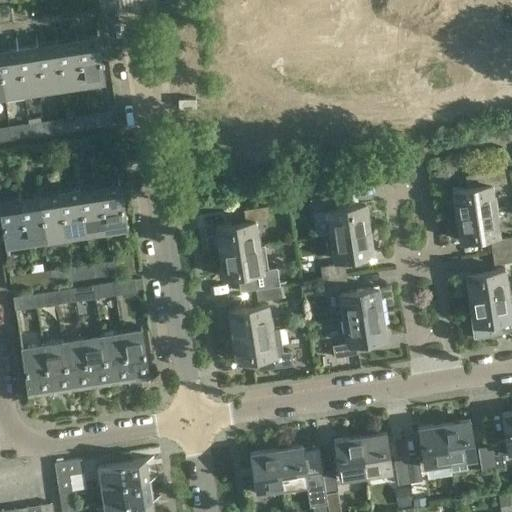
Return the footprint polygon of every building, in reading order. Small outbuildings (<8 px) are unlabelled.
[(434,92),(472,85),(465,46),(456,0),(221,0),(236,83),(237,82),(244,121),(279,115),(275,91),(322,82),(327,111),(400,98),(395,70),(429,64),(434,92)] [(104,79),(98,39),(77,42),(83,82),(104,79)] [(77,42),(58,45),(64,85),(83,82),(77,42)] [(64,85),(58,45),(38,48),(44,88),(64,85)] [(24,91),(44,88),(38,48),(18,51),(24,91)] [(24,91),(18,51),(0,54),(0,62),(5,94),(24,91)] [(103,115),(88,117),(90,130),(105,128),(103,115)] [(83,118),(68,120),(70,133),(85,131),(83,118)] [(41,120),(29,121),(30,126),(29,126),(31,139),(46,137),(44,124),(41,124),(41,120)] [(64,121),(49,123),(51,136),(65,134),(64,121)] [(24,127),(9,129),(11,142),(26,140),(24,127)] [(508,182),(505,168),(466,174),(469,189),(454,191),(458,216),(497,210),(493,184),(508,182)] [(126,226),(120,187),(100,190),(106,229),(107,236),(127,233),(126,226)] [(106,229),(100,190),(80,193),(86,232),(106,229)] [(86,232),(80,193),(61,196),(67,235),(86,232)] [(329,211),(332,235),(371,229),(367,205),(336,209),(334,195),(309,199),(312,213),(329,211)] [(67,235),(61,196),(41,199),(47,238),(48,247),(68,243),(67,235)] [(47,238),(41,199),(21,202),(27,241),(47,238)] [(27,241),(21,202),(0,205),(6,244),(27,241)] [(245,223),(217,227),(221,252),(260,246),(256,222),(270,220),(268,207),(244,209),(245,223)] [(500,235),(497,210),(458,216),(462,241),(500,235)] [(374,254),(371,229),(332,235),(336,260),(374,254)] [(511,250),(511,236),(490,240),(493,254),(511,250)] [(260,246),(221,252),(224,278),(238,276),(241,291),(256,289),(257,290),(284,286),(281,266),(270,268),(266,245),(260,246)] [(511,250),(493,254),(494,265),(511,262),(511,250)] [(126,260),(111,262),(113,275),(128,273),(126,260)] [(106,263),(91,265),(93,278),(108,276),(106,263)] [(320,267),(322,279),(346,275),(344,263),(320,267)] [(86,266),(71,268),(73,281),(88,279),(86,266)] [(66,269),(52,271),(54,284),(68,282),(66,269)] [(467,275),(471,300),(509,294),(505,269),(467,275)] [(44,273),(32,274),(34,287),(49,285),(47,272),(44,273)] [(26,275),(11,278),(13,291),(28,288),(26,275)] [(322,279),(323,291),(348,288),(346,275),(322,279)] [(135,278),(118,281),(120,294),(137,291),(137,288),(135,278)] [(113,281),(99,284),(101,297),(115,294),(113,281)] [(94,285),(79,287),(81,300),(96,298),(94,285)] [(257,290),(258,302),(285,298),(284,286),(257,290)] [(74,288),(59,290),(61,303),(76,301),(74,288)] [(340,294),(344,320),(384,314),(380,288),(340,294)] [(54,291),(40,293),(41,306),(56,304),(54,291)] [(35,294),(20,296),(22,309),(36,307),(35,294)] [(511,313),(509,294),(471,300),(474,323),(473,324),(475,337),(511,331),(511,313)] [(230,311),(234,336),(273,330),(269,305),(230,311)] [(387,338),(384,314),(344,320),(348,343),(334,345),(336,358),(359,354),(357,342),(387,338)] [(293,364),(291,351),(284,353),(280,329),(273,330),(234,336),(238,361),(252,359),(253,366),(256,370),(293,364)] [(142,334),(122,338),(128,377),(148,374),(142,334)] [(128,377),(122,338),(102,341),(108,380),(128,377)] [(43,344),(43,345),(43,350),(49,389),(50,394),(62,392),(61,387),(69,386),(63,347),(62,342),(62,341),(43,344)] [(102,341),(82,344),(88,383),(108,380),(102,341)] [(88,383),(82,344),(63,347),(69,386),(88,383)] [(49,389),(43,350),(23,353),(29,392),(49,389)] [(497,445),(491,446),(495,469),(506,468),(504,454),(509,453),(509,454),(511,453),(511,413),(503,415),(507,440),(502,441),(496,442),(497,445)] [(469,420),(444,424),(450,463),(452,471),(467,469),(466,461),(475,459),(469,420)] [(425,467),(450,463),(444,424),(419,428),(425,467)] [(385,433),(360,437),(366,476),(391,472),(385,433)] [(335,441),(341,480),(366,476),(360,437),(335,441)] [(327,498),(323,473),(323,472),(306,474),(302,446),(276,450),(283,489),(305,485),(309,511),(329,511),(327,498)] [(481,471),(495,469),(491,446),(478,448),(481,471)] [(258,493),(283,489),(276,450),(251,454),(258,493)] [(81,458),(54,462),(59,495),(72,493),(69,475),(84,473),(81,458)] [(411,484),(423,482),(419,458),(407,460),(411,484)] [(103,467),(106,488),(147,481),(152,481),(148,460),(103,467)] [(407,460),(394,462),(398,486),(411,484),(407,460)] [(336,471),(323,473),(327,498),(340,495),(338,481),(336,471)] [(109,507),(150,501),(147,481),(106,488),(109,507)] [(411,505),(409,487),(395,489),(398,507),(411,505)] [(72,493),(59,495),(62,509),(75,507),(72,493)] [(151,511),(150,501),(109,507),(110,511),(151,511)]
